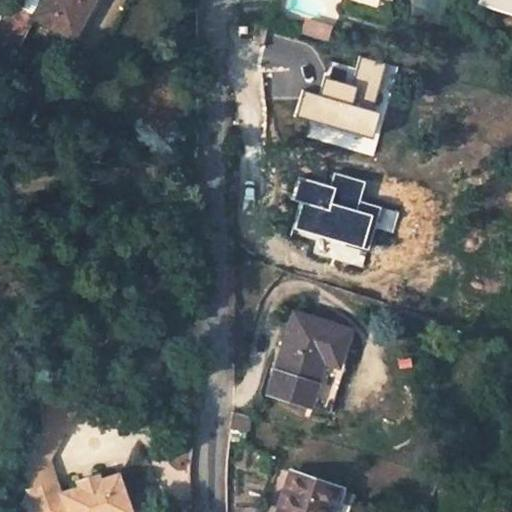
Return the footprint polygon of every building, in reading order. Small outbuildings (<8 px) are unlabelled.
[(23,0),(4,31),(23,43),(43,12),(78,34),(99,0),(23,0)] [(300,33),(325,40),(330,26),(305,19),(300,33)] [(335,367),(346,331),(292,313),(266,392),(306,406),(313,386),(320,363),(335,367)] [(52,402),(16,466),(33,511),(55,511),(49,495),(56,492),(45,461),(71,413),(52,402)] [(245,430),(248,417),(232,411),(230,428),(245,430)] [(56,492),(49,495),(55,511),(123,511),(128,510),(113,470),(56,492)] [(322,511),(331,486),(289,472),(274,511),(322,511)] [(322,511),(330,511),(339,489),(331,486),(322,511)]
